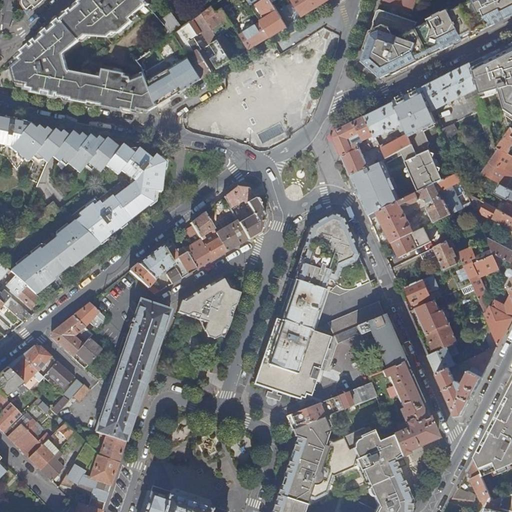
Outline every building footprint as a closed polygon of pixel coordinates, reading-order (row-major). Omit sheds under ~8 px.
[(150,111),(158,106),(146,76),(133,81),(130,74),(104,70),(102,78),(79,73),(72,72),(71,73),(69,71),(65,56),(86,37),(104,38),(108,38),(113,33),(119,34),(133,22),(130,19),(148,6),(142,0),(81,0),(20,52),(23,55),(13,63),(13,65),(14,66),(17,69),(19,78),(18,82),(18,85),(64,94),(63,98),(123,110),(123,108),(132,110),(131,112),(138,113),(139,108),(150,111)] [(19,0),(20,0),(20,1),(20,2),(20,3),(20,4),(22,6),(23,8),(25,10),(34,2),(37,5),(42,0),(19,0)] [(20,52),(81,0),(80,0),(20,52)] [(247,0),(256,13),(257,15),(263,12),(268,19),(270,18),(273,23),(265,28),(271,37),(287,26),(273,3),(271,0),(247,0)] [(291,0),(303,17),(329,0),(291,0)] [(511,0),(472,0),(449,11),(448,9),(427,19),(429,22),(418,27),(416,29),(414,28),(406,32),(383,25),(379,26),(374,24),(374,25),(379,27),(377,31),(373,30),(370,38),(367,39),(361,56),(366,65),(377,75),(387,78),(419,62),(418,59),(435,51),(437,53),(453,45),(454,44),(455,42),(460,39),(463,40),(469,37),(471,34),(471,33),(478,29),(479,30),(482,31),(489,27),(488,25),(500,19),(501,18),(501,14),(511,11),(511,0)] [(25,10),(28,13),(37,5),(34,2),(25,10)] [(203,14),(219,39),(232,60),(237,57),(222,33),(228,30),(227,28),(234,24),(224,8),(218,13),(213,6),(203,14)] [(416,26),(417,23),(380,10),(377,11),(373,22),(374,24),(379,26),(383,25),(406,32),(414,28),(416,26)] [(263,12),(257,15),(260,19),(261,22),(265,28),(273,23),(270,18),(268,19),(263,12)] [(172,36),(174,35),(183,28),(171,14),(160,21),(168,31),(172,36)] [(213,72),(199,50),(194,52),(188,42),(202,32),(210,45),(219,39),(203,14),(183,28),(174,35),(188,57),(189,57),(202,79),(213,72)] [(501,21),(500,19),(488,25),(489,27),(496,24),(495,23),(501,21)] [(247,31),(256,46),(271,37),(265,28),(261,22),(256,25),(247,31)] [(159,39),(162,43),(172,36),(168,31),(159,39)] [(219,39),(210,45),(217,55),(214,57),(213,55),(210,56),(218,69),(232,60),(219,39)] [(511,44),(472,64),(479,89),(480,93),(481,98),(501,92),(511,129),(511,44)] [(184,90),(202,79),(189,57),(188,57),(170,68),(184,90)] [(421,89),(432,112),(448,104),(450,107),(452,105),(451,102),(479,89),(472,64),(421,89)] [(146,75),(152,90),(160,86),(155,72),(146,75)] [(412,145),(431,187),(443,181),(440,175),(441,170),(437,169),(433,160),(435,156),(430,154),(428,149),(430,145),(428,144),(422,132),(437,125),(436,122),(432,112),(421,89),(394,103),(403,124),(408,135),(412,145)] [(474,115),(485,110),(481,98),(480,93),(466,100),(469,106),(470,106),(474,115)] [(213,97),(185,113),(192,125),(219,109),(213,97)] [(403,124),(394,103),(366,117),(375,136),(376,138),(387,132),(388,134),(394,130),(393,129),(398,127),(403,124)] [(334,138),(342,157),(368,144),(367,141),(362,144),(361,140),(357,142),(358,143),(355,145),(353,142),(352,141),(361,136),(363,141),(372,137),(375,136),(366,117),(337,131),(334,138)] [(0,145),(9,148),(26,161),(30,161),(35,154),(47,164),(52,157),(68,137),(61,131),(59,134),(54,130),(51,133),(46,128),(43,131),(38,126),(37,127),(31,122),(21,120),(20,123),(14,121),(12,126),(8,125),(10,120),(0,118),(0,145)] [(436,122),(437,125),(446,144),(459,138),(453,124),(444,129),(440,120),(436,122)] [(404,137),(408,135),(403,124),(398,127),(404,137)] [(511,130),(508,136),(499,150),(509,155),(511,148),(511,130)] [(68,137),(52,157),(65,167),(67,164),(79,173),(84,166),(90,171),(93,167),(99,172),(104,166),(118,149),(105,139),(103,143),(96,138),(94,141),(88,136),(85,140),(80,135),(77,138),(71,133),(68,137)] [(386,159),(391,156),(412,145),(408,135),(404,137),(387,146),(385,141),(379,144),(386,159)] [(342,157),(351,176),(369,167),(362,152),(371,148),(369,144),(368,144),(342,157)] [(39,249),(35,253),(60,276),(100,244),(96,241),(100,238),(101,240),(103,238),(106,239),(120,228),(121,225),(124,222),(125,224),(152,203),(153,192),(160,192),(163,165),(159,161),(159,159),(154,155),(151,160),(137,149),(133,154),(121,145),(118,149),(104,166),(116,175),(119,171),(133,182),(113,198),(111,196),(100,204),(99,202),(93,206),(91,204),(78,214),(80,217),(70,225),(56,236),(57,237),(40,250),(39,249)] [(402,155),(418,193),(431,187),(412,145),(391,156),(393,160),(402,155)] [(497,152),(481,175),(499,184),(511,157),(511,156),(509,155),(499,150),(497,152)] [(511,157),(499,184),(500,184),(511,190),(511,157)] [(351,176),(368,216),(376,212),(377,213),(399,202),(381,162),(369,167),(351,176)] [(435,223),(472,206),(472,205),(468,195),(468,194),(459,174),(458,174),(454,176),(443,181),(431,187),(418,193),(399,202),(377,213),(392,243),(414,233),(406,217),(415,212),(413,210),(416,209),(417,211),(426,207),(434,223),(435,223)] [(511,190),(500,184),(495,194),(508,200),(509,198),(511,199),(511,190)] [(237,186),(223,197),(229,208),(243,201),(245,204),(246,203),(255,198),(249,189),(237,186)] [(234,216),(237,221),(247,240),(260,233),(266,216),(255,198),(246,203),(249,207),(247,208),(251,215),(241,221),(240,219),(241,219),(238,214),(234,216)] [(511,204),(508,203),(503,213),(511,217),(511,204)] [(497,210),(490,206),(485,216),(493,220),(497,210)] [(511,229),(511,217),(503,213),(497,210),(493,220),(511,229)] [(204,212),(191,223),(192,225),(196,231),(201,240),(202,240),(203,239),(204,239),(203,236),(211,231),(214,236),(215,237),(203,244),(213,260),(226,252),(213,230),(204,212)] [(331,214),(311,226),(303,248),(306,250),(296,281),(323,290),(327,279),(332,281),(333,283),(336,286),(337,287),(339,288),(340,289),(342,290),(343,290),(345,291),(347,291),(348,291),(351,291),(370,282),(341,217),(331,214)] [(213,230),(226,252),(247,240),(237,221),(216,233),(214,230),(213,230)] [(438,229),(435,223),(434,223),(414,233),(392,243),(399,258),(418,249),(415,243),(418,242),(416,239),(431,232),(431,233),(438,229)] [(196,231),(192,225),(187,229),(190,235),(196,231)] [(511,251),(486,238),(491,251),(493,254),(508,261),(509,262),(511,263),(511,258),(511,257),(511,251)] [(429,251),(438,247),(435,239),(425,244),(429,251)] [(184,250),(196,270),(213,260),(203,244),(201,240),(184,250)] [(450,268),(462,262),(458,253),(452,240),(438,247),(429,251),(426,253),(421,255),(424,262),(438,255),(444,270),(450,268)] [(162,246),(129,271),(154,294),(158,292),(151,284),(155,280),(170,268),(173,266),(166,253),(162,246)] [(174,247),(166,253),(173,266),(176,269),(181,279),(196,270),(184,250),(184,248),(177,252),(174,247)] [(491,328),(499,346),(509,326),(511,320),(511,317),(507,315),(509,311),(505,309),(506,306),(496,301),(492,309),(491,308),(489,313),(486,307),(488,303),(485,296),(487,295),(478,275),(498,267),(493,254),(491,251),(476,258),(472,248),(458,253),(462,262),(472,285),(480,303),(483,309),(491,328)] [(35,253),(11,272),(15,275),(36,294),(60,276),(35,253)] [(493,254),(498,267),(499,269),(508,261),(493,254)] [(0,301),(3,305),(10,297),(4,291),(0,294),(0,293),(0,280),(6,273),(9,270),(0,262),(0,301)] [(450,268),(460,290),(472,285),(462,262),(450,268)] [(507,274),(502,276),(506,286),(511,288),(511,267),(511,270),(509,270),(507,274)] [(181,279),(176,269),(167,275),(172,284),(181,279)] [(9,270),(6,273),(12,278),(15,275),(11,272),(9,270)] [(36,294),(15,275),(12,278),(6,286),(32,308),(40,299),(36,294)] [(223,280),(215,285),(230,310),(231,308),(235,305),(239,293),(229,289),(223,280)] [(293,280),(279,320),(304,329),(313,332),(327,292),(323,290),(296,281),(293,280)] [(423,280),(406,288),(413,304),(430,296),(423,280)] [(214,282),(181,302),(177,313),(207,323),(204,331),(207,337),(214,339),(220,336),(223,329),(227,331),(232,315),(228,314),(230,310),(215,285),(214,282)] [(7,308),(23,323),(31,316),(14,300),(7,308)] [(95,432),(99,434),(125,442),(130,427),(135,413),(139,400),(143,387),(152,361),(166,319),(169,310),(140,301),(133,320),(130,319),(129,322),(132,323),(131,326),(129,325),(127,328),(130,329),(109,390),(105,404),(95,432)] [(416,309),(427,335),(450,324),(451,324),(443,308),(440,309),(437,301),(416,309)] [(84,328),(92,335),(97,330),(89,323),(99,312),(89,303),(72,316),(85,328),(84,328)] [(356,326),(383,313),(378,303),(328,323),(334,336),(356,326)] [(89,323),(97,330),(106,319),(99,312),(89,323)] [(360,334),(360,335),(370,331),(388,369),(404,362),(383,316),(384,315),(383,313),(356,326),(360,334)] [(87,341),(89,338),(92,335),(84,328),(85,328),(72,316),(51,332),(51,339),(72,357),(75,354),(83,345),(74,336),(78,333),(87,341)] [(279,320),(276,319),(253,384),(272,391),(271,393),(267,392),(265,397),(279,402),(281,396),(277,395),(277,393),(299,400),(300,398),(303,399),(305,395),(310,397),(330,338),(313,332),(304,329),(279,320)] [(435,353),(447,347),(458,343),(450,324),(427,335),(435,353)] [(356,326),(334,336),(337,344),(360,334),(356,326)] [(489,328),(484,331),(490,343),(495,341),(489,328)] [(99,352),(101,350),(89,338),(87,341),(83,345),(75,354),(82,360),(87,365),(99,352)] [(34,346),(21,356),(36,370),(50,356),(40,347),(34,346)] [(450,369),(456,366),(447,347),(435,353),(430,355),(438,374),(450,369)] [(498,347),(464,363),(473,367),(471,371),(470,371),(464,385),(458,382),(456,383),(450,369),(438,374),(456,416),(462,416),(477,388),(498,347)] [(105,357),(99,352),(87,365),(84,368),(98,380),(109,368),(102,361),(105,357)] [(22,384),(26,387),(34,378),(32,376),(37,371),(36,370),(21,356),(6,368),(22,384)] [(36,370),(37,371),(43,377),(54,364),(52,363),(54,362),(55,360),(50,356),(36,370)] [(54,364),(43,377),(44,378),(50,383),(51,384),(54,381),(63,389),(62,391),(64,392),(66,390),(64,388),(68,384),(74,377),(55,360),(54,362),(52,363),(54,364)] [(79,363),(84,368),(87,365),(82,360),(79,363)] [(393,435),(401,456),(409,453),(408,451),(438,438),(405,362),(404,362),(388,369),(382,371),(385,377),(388,376),(402,409),(399,410),(407,429),(393,435)] [(0,372),(0,393),(4,398),(9,395),(11,397),(17,392),(15,390),(22,384),(6,368),(0,372)] [(50,383),(44,378),(39,383),(45,388),(50,383)] [(64,396),(68,401),(72,397),(83,385),(78,380),(64,396)] [(333,397),(338,411),(378,395),(373,381),(333,397)] [(511,384),(474,458),(480,471),(481,474),(482,477),(493,473),(498,471),(499,474),(509,470),(507,467),(511,465),(511,464),(511,434),(509,428),(511,426),(511,425),(511,384)] [(83,385),(72,397),(78,402),(89,390),(83,385)] [(0,413),(0,430),(3,433),(21,415),(4,398),(0,393),(0,409),(1,410),(3,408),(0,405),(3,403),(7,407),(0,413)] [(409,511),(410,500),(411,499),(408,493),(402,492),(401,477),(395,462),(386,467),(366,417),(363,410),(380,403),(377,396),(292,430),(294,436),(297,437),(296,440),(294,445),(284,474),(285,475),(281,488),(280,489),(279,489),(271,511),(409,511)] [(45,413),(50,409),(44,403),(40,408),(45,413)] [(7,437),(15,445),(33,426),(29,422),(23,427),(21,424),(7,437)] [(69,439),(75,432),(65,423),(59,429),(69,439)] [(15,445),(22,452),(35,438),(32,435),(37,430),(33,426),(15,445)] [(77,451),(85,442),(75,432),(69,439),(67,441),(67,442),(77,451)] [(100,456),(118,462),(125,442),(99,434),(99,436),(105,438),(99,455),(100,456)] [(29,459),(47,440),(44,436),(38,442),(35,438),(22,452),(29,459)] [(51,444),(47,440),(29,459),(40,471),(53,457),(46,450),(51,444)] [(72,503),(66,511),(101,511),(118,462),(100,456),(99,455),(85,442),(60,485),(91,496),(88,503),(84,502),(82,506),(74,503),(72,503)] [(53,457),(58,452),(59,451),(51,444),(46,450),(53,457)] [(40,471),(52,482),(61,473),(59,472),(63,467),(57,460),(61,455),(58,452),(53,457),(40,471)] [(474,458),(465,475),(469,478),(471,479),(482,501),(492,498),(482,477),(481,474),(480,471),(474,458)] [(459,488),(453,498),(474,501),(476,501),(476,495),(470,492),(468,493),(459,488)] [(167,499),(150,493),(148,499),(143,511),(210,511),(211,510),(206,508),(205,508),(173,498),(173,497),(168,495),(167,499)] [(484,511),(501,511),(500,511),(502,498),(503,497),(494,500),(493,498),(492,498),(482,501),(486,509),(484,511)]
